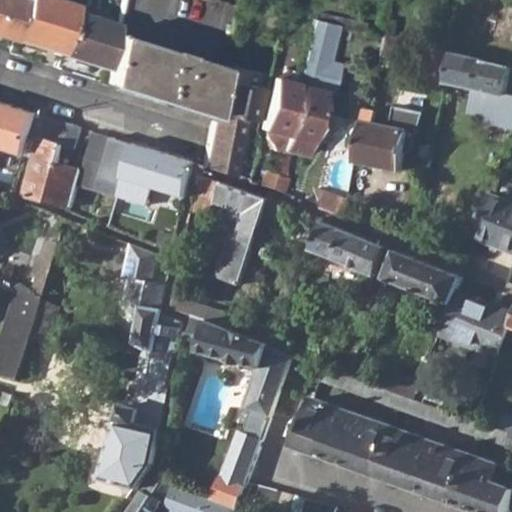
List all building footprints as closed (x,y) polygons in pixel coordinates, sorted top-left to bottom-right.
[(0,0),(0,35),(13,39),(24,0),(0,0)] [(24,0),(13,39),(61,54),(74,11),(77,4),(63,0),(24,0)] [(490,35),(508,41),(510,34),(511,34),(511,0),(493,0),(485,27),(492,29),(490,35)] [(61,54),(109,68),(116,32),(117,24),(74,11),(61,54)] [(299,75),(297,83),(285,134),(281,148),(305,153),(320,89),(331,91),(338,62),(329,60),(337,23),(313,18),(299,74),(299,75)] [(105,83),(212,117),(222,66),(116,32),(109,68),(105,83)] [(434,76),(448,80),(454,52),(438,49),(434,76)] [(448,80),(508,95),(511,75),(511,68),(454,52),(448,80)] [(234,68),(222,66),(212,117),(204,166),(232,175),(242,117),(257,120),(265,87),(232,80),(234,68)] [(285,134),(297,83),(299,75),(299,74),(284,70),(282,79),(274,78),(263,128),(268,129),(266,138),(273,152),(280,153),(281,149),(281,148),(285,134)] [(0,145),(26,153),(31,136),(32,135),(39,113),(0,101),(0,145)] [(367,109),(357,163),(403,170),(406,151),(412,151),(425,113),(396,107),(391,126),(376,123),(379,111),(367,109)] [(84,169),(62,163),(66,145),(77,149),(83,127),(39,113),(32,135),(42,138),(37,156),(26,193),(73,207),(80,184),(84,169)] [(104,180),(114,138),(96,131),(94,131),(84,169),(80,184),(101,191),(104,180)] [(26,153),(37,156),(42,138),(32,135),(31,136),(26,153)] [(104,180),(124,186),(126,178),(135,144),(114,138),(104,180)] [(135,201),(141,183),(187,197),(194,162),(135,144),(126,178),(124,186),(121,197),(135,201)] [(276,172),(273,190),(280,193),(287,176),(285,165),(288,150),(281,149),(280,153),(276,172)] [(261,186),(273,190),(276,172),(266,169),(261,186)] [(206,214),(216,204),(223,184),(199,176),(192,210),(206,214)] [(216,204),(232,209),(245,213),(242,223),(238,235),(233,234),(219,279),(245,288),(265,215),(270,200),(223,184),(216,204)] [(317,189),(325,211),(331,194),(317,189)] [(325,211),(343,218),(349,200),(331,194),(325,211)] [(473,239),(511,254),(511,203),(490,195),(473,239)] [(270,200),(265,215),(281,220),(287,207),(270,200)] [(228,218),(242,223),(245,213),(232,209),(228,218)] [(186,237),(197,240),(201,225),(189,223),(186,237)] [(379,275),(379,273),(390,248),(326,223),(315,249),(379,275)] [(40,276),(33,292),(46,298),(49,288),(66,230),(57,227),(55,232),(51,230),(44,256),(41,256),(35,274),(40,276)] [(145,308),(137,342),(155,351),(156,345),(172,350),(171,355),(181,357),(185,322),(163,312),(169,284),(154,281),(160,255),(134,244),(127,278),(133,279),(127,304),(145,308)] [(379,273),(390,277),(400,253),(390,248),(379,273)] [(390,277),(455,303),(455,302),(459,291),(464,279),(400,253),(390,277)] [(33,292),(21,287),(18,295),(23,297),(0,365),(0,372),(19,379),(36,330),(46,298),(33,292)] [(375,314),(389,320),(399,295),(385,290),(375,314)] [(193,316),(233,330),(237,319),(237,317),(175,294),(171,309),(193,316)] [(46,298),(36,330),(53,335),(63,307),(46,298)] [(471,308),(455,302),(455,303),(442,335),(458,342),(457,344),(499,361),(511,329),(511,314),(475,300),(471,308)] [(265,342),(233,330),(193,316),(186,347),(258,368),(243,405),(272,415),(294,353),(265,342)] [(233,330),(265,342),(268,332),(237,319),(233,330)] [(348,353),(358,357),(365,340),(356,336),(348,353)] [(172,350),(156,345),(155,351),(171,355),(172,350)] [(294,353),(312,360),(314,352),(297,346),(294,353)] [(155,351),(148,377),(159,378),(153,404),(149,427),(138,425),(141,410),(123,407),(102,479),(137,489),(155,463),(179,365),(170,361),(171,355),(155,351)] [(324,355),(314,352),(312,360),(321,363),(324,355)] [(390,387),(417,398),(432,358),(427,356),(417,380),(394,372),(390,387)] [(347,366),(353,369),(356,363),(349,360),(347,366)] [(322,379),(511,448),(511,431),(499,427),(417,398),(390,387),(351,375),(328,366),(322,379)] [(511,467),(316,398),(298,443),(485,511),(510,511),(511,510),(511,509),(511,467)] [(143,401),(141,410),(138,425),(149,427),(153,404),(143,401)] [(511,417),(502,414),(499,427),(511,431),(511,417)] [(239,504),(263,439),(253,434),(235,480),(227,476),(217,497),(239,504)] [(156,475),(166,478),(169,471),(161,467),(156,475)] [(156,475),(130,511),(156,511),(165,498),(168,500),(173,511),(244,511),(247,506),(239,504),(217,497),(166,478),(156,475)] [(360,511),(254,482),(247,506),(267,511),(360,511)]
